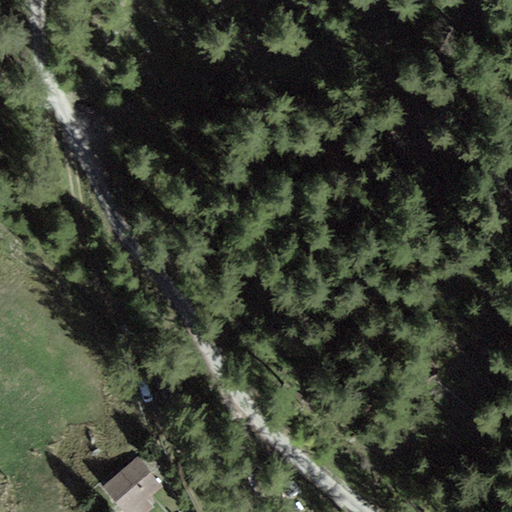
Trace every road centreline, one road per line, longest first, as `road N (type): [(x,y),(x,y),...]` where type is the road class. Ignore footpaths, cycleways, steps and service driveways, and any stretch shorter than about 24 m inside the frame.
road 1 (track): [(30,0),(34,52),(113,220),(174,294),(260,423),(367,511)]
road 2 (track): [(76,144),(71,170),(81,217),(113,312),(203,511)]
road 3 (track): [(0,240),(113,312)]
